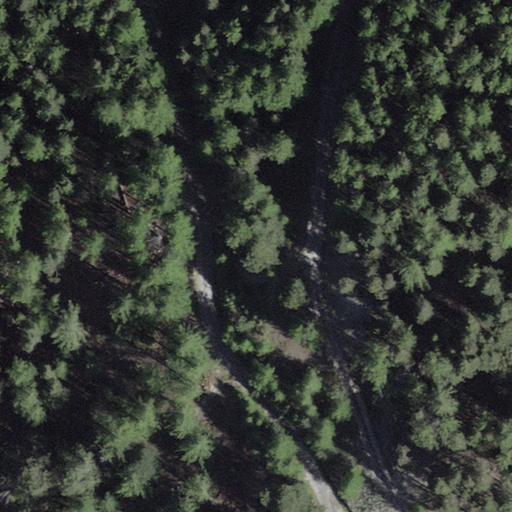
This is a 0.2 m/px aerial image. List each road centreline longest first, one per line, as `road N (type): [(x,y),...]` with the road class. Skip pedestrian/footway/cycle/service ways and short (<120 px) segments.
road 1 (track): [(145,0),(232,318),(358,511)]
road 2 (track): [(419,511),(356,391),(330,181),(366,0)]
